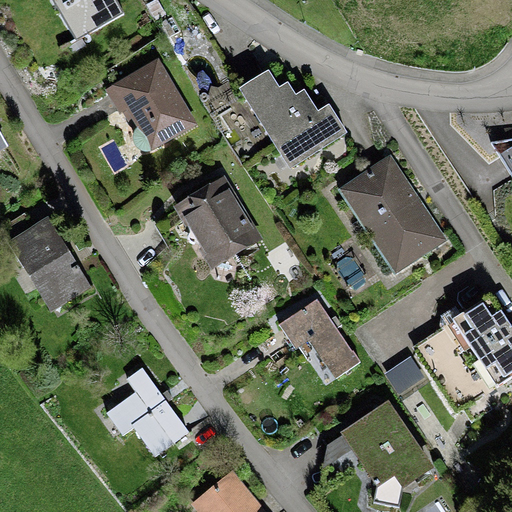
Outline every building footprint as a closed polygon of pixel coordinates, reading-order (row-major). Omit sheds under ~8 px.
[(113,0),(67,0),(85,34),(124,21),(113,0)] [(158,60),(104,91),(145,162),(200,131),(158,60)] [(290,117),(308,107),(302,98),(290,105),(271,73),(244,89),(276,143),(298,130),(290,117)] [(298,130),(276,143),(294,173),(349,141),(330,109),(315,119),(308,107),(290,117),(298,130)] [(0,117),(0,148),(13,141),(0,117)] [(511,125),(474,133),(500,183),(511,173),(511,125)] [(397,149),(343,183),(399,273),(453,240),(397,149)] [(219,188),(170,221),(205,273),(255,241),(219,188)] [(47,219),(6,247),(46,306),(87,278),(47,219)] [(511,318),(491,285),(415,332),(461,406),(511,374),(511,318)] [(325,286),(279,315),(299,347),(317,336),(338,370),(366,353),(325,286)] [(162,359),(116,394),(159,451),(205,416),(162,359)] [(393,392),(342,427),(385,492),(437,457),(393,392)] [(230,464),(194,495),(208,511),(271,511),(270,511),(230,464)]
